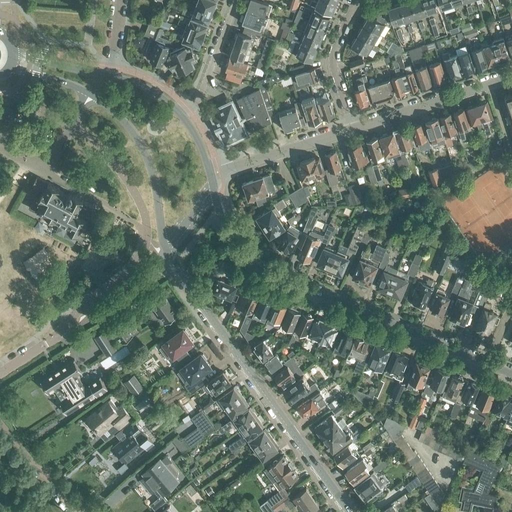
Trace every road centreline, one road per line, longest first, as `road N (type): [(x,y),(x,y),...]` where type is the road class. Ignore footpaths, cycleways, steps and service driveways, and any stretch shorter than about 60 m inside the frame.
road 1 (tertiary): [(511,374),(262,273),(220,211)]
road 2 (tertiary): [(168,252),(346,511)]
road 3 (tertiary): [(8,70),(90,93),(117,113),(151,166),(168,252)]
road 4 (residential): [(0,373),(107,307),(168,252)]
road 5 (residential): [(352,129),(511,77)]
road 6 (residential): [(209,176),(352,129)]
road 7 (residential): [(355,0),(332,57),(352,129)]
road 8 (residential): [(235,0),(197,103),(181,115)]
